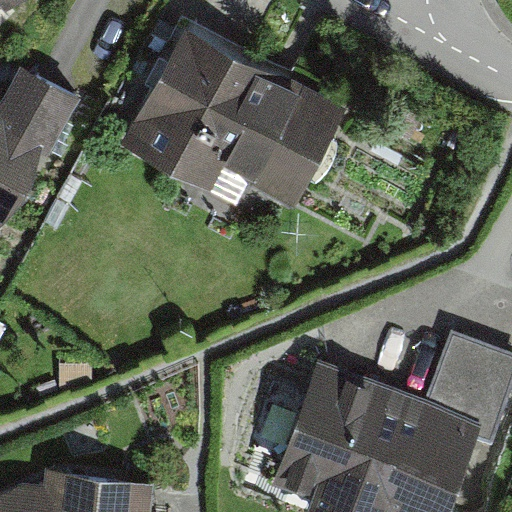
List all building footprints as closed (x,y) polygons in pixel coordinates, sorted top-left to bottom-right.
[(0,0),(27,30),(59,0),(0,0)] [(228,191),(238,172),(313,211),(368,107),(200,20),(136,143),(228,191)] [(76,156),(107,95),(46,65),(24,108),(0,96),(0,221),(24,233),(66,151),(76,156)] [(470,511),(493,448),(509,454),(511,444),(511,352),(465,336),(441,405),(331,367),(288,489),(331,504),(327,511),(470,511)] [(61,350),(60,377),(94,378),(95,351),(61,350)] [(0,476),(0,511),(154,511),(159,477),(54,465),(52,482),(0,476)]
